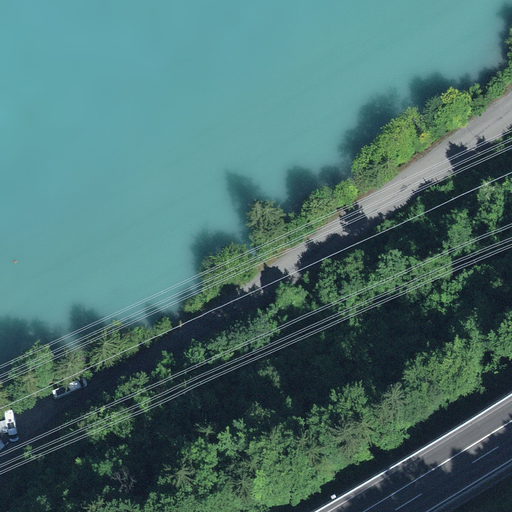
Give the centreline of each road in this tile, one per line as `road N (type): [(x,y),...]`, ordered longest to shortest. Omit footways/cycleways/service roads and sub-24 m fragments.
road 1 (unclassified): [(0,474),(511,108)]
road 2 (trunk): [(375,511),(511,429)]
